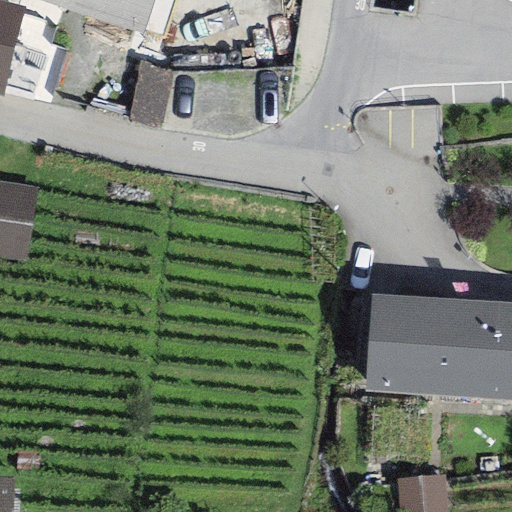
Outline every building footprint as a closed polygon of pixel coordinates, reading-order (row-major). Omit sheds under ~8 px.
[(0,0),(0,96),(2,97),(24,7),(0,0)] [(38,0),(142,35),(153,0),(38,0)] [(170,74),(139,62),(129,117),(160,124),(170,74)] [(37,188),(0,182),(0,256),(27,260),(37,188)] [(511,303),(369,296),(364,392),(511,400),(511,303)] [(445,511),(443,476),(398,479),(400,511),(445,511)] [(10,511),(12,478),(0,477),(0,511),(10,511)]
